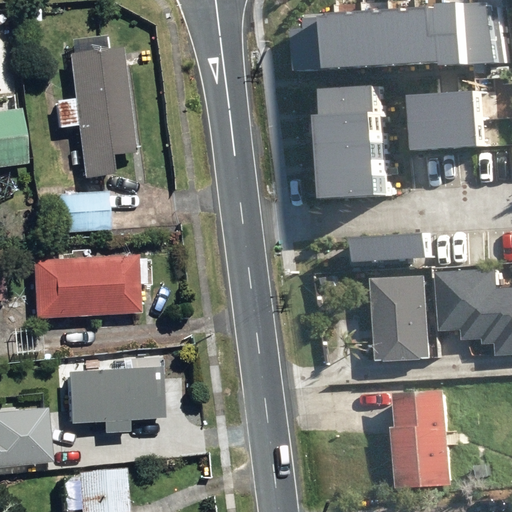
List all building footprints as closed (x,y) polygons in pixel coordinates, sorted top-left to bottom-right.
[(306,28),(309,65),(461,56),(462,60),(511,57),(507,3),(321,15),(322,27),(306,28)] [(79,130),(85,185),(113,181),(110,162),(136,158),(123,54),(110,55),(107,39),(71,45),(73,60),(68,60),(74,105),(55,107),(58,133),(79,130)] [(387,82),(335,85),(342,194),(394,191),(387,82)] [(490,86),(423,90),(426,146),(493,142),(490,86)] [(0,172),(27,170),(20,115),(0,117),(0,172)] [(50,200),(51,237),(110,233),(107,196),(50,200)] [(438,231),(366,233),(367,255),(439,253),(438,231)] [(31,267),(35,324),(141,317),(139,288),(146,288),(145,263),(138,264),(138,260),(31,267)] [(502,265),(443,268),(446,327),(468,326),(469,334),(489,332),(489,340),(501,339),(502,351),(511,350),(511,285),(503,286),(502,265)] [(431,271),(380,274),(384,355),(435,353),(431,271)] [(100,428),(101,440),(130,437),(129,427),(166,424),(162,372),(159,372),(159,361),(126,364),(127,374),(64,379),(68,430),(100,428)] [(402,431),(406,491),(461,488),(456,394),(405,396),(407,430),(402,431)] [(0,467),(38,464),(34,418),(0,420),(0,467)] [(128,511),(125,475),(76,480),(77,485),(58,487),(60,511),(79,509),(79,511),(128,511)]
